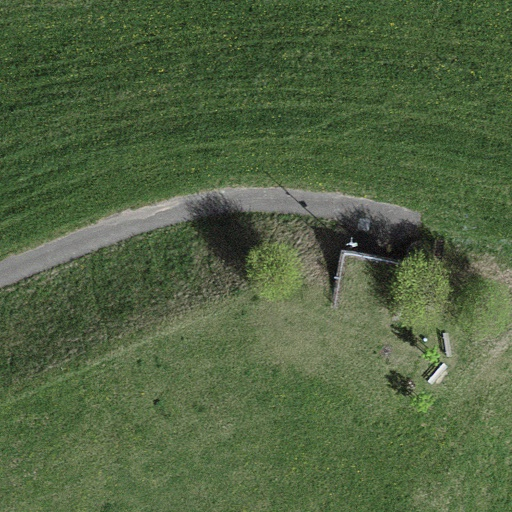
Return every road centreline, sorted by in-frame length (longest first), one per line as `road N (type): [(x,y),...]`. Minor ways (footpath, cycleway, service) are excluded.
road 1 (track): [(0,279),(154,219),(297,201),(447,226)]
road 2 (track): [(511,112),(297,201)]
